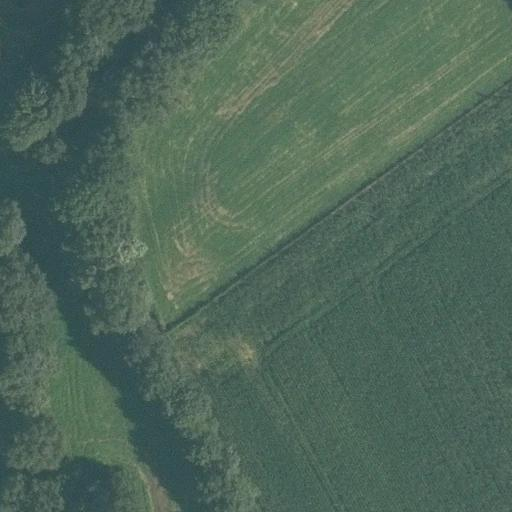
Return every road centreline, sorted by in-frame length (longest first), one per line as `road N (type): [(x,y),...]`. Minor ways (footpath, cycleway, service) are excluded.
road 1 (track): [(77,155),(90,163),(135,283),(261,511)]
road 2 (track): [(77,155),(214,0)]
